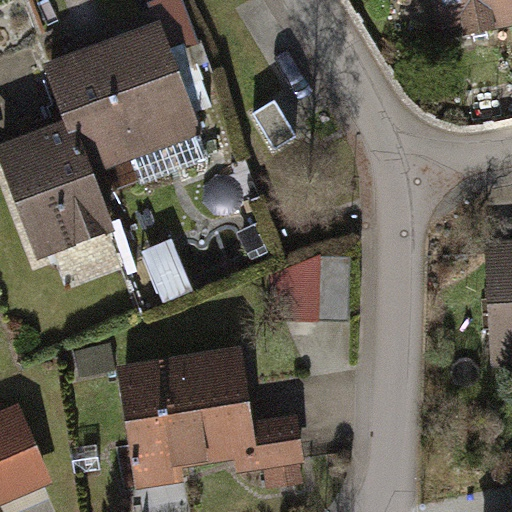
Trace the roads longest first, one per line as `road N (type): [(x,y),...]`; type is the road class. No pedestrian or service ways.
road 1 (residential): [(384,169),(383,471),(360,511)]
road 2 (residential): [(296,0),(384,169)]
road 3 (residential): [(511,146),(384,169)]
